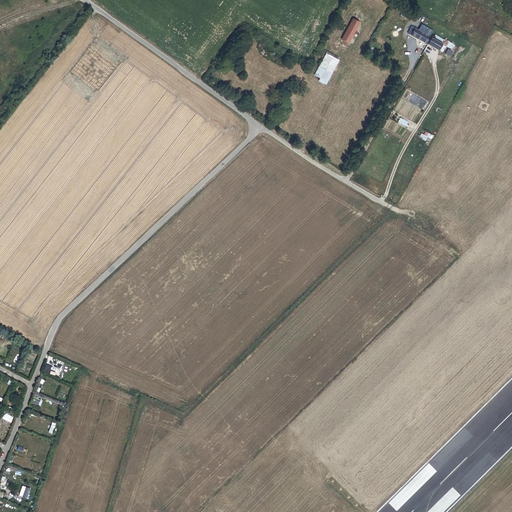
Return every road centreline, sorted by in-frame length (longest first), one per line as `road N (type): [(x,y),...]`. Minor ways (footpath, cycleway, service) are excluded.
road 1 (unclassified): [(261,128),(60,317),(0,465)]
road 2 (unclassified): [(83,0),(261,128)]
road 3 (unclassified): [(261,128),(390,207)]
